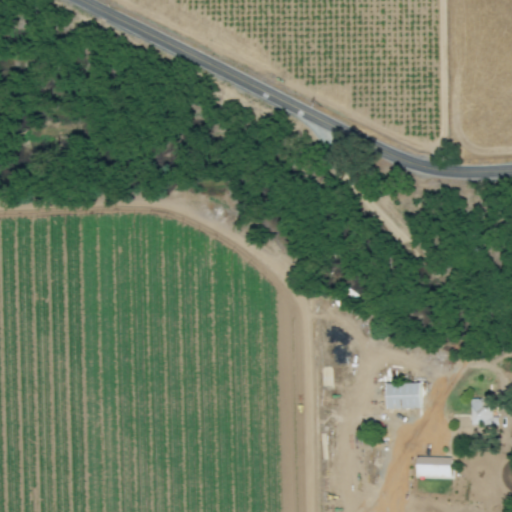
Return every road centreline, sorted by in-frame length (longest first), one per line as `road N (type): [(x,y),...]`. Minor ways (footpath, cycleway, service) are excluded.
road 1 (track): [(104,0),(427,151),(437,140),(435,0)]
road 2 (secondary): [(76,0),(378,152),(420,168),(511,170)]
